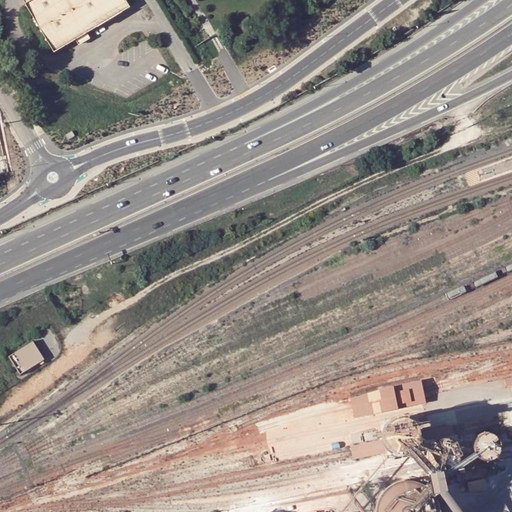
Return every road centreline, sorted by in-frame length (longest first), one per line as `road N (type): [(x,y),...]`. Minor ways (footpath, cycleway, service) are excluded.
road 1 (trunk): [(511,4),(334,110),(149,191)]
road 2 (trunk): [(488,0),(330,96),(149,191)]
road 3 (tertiary): [(396,0),(287,80),(217,118),(84,162)]
road 4 (trunk): [(214,197),(375,116),(511,33)]
road 5 (trunk): [(214,197),(385,133),(511,73)]
road 6 (trunk): [(0,291),(214,197)]
road 7 (trunk): [(149,191),(0,258)]
